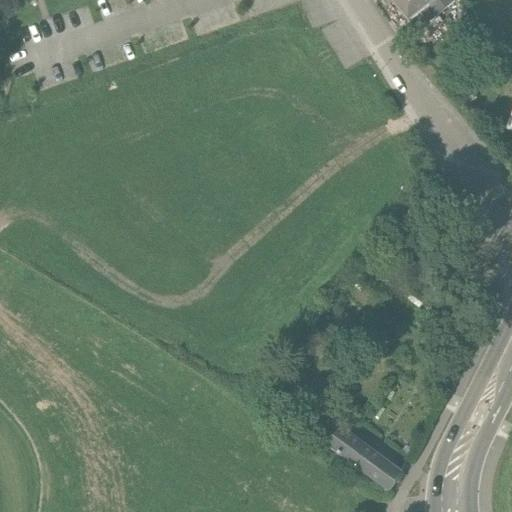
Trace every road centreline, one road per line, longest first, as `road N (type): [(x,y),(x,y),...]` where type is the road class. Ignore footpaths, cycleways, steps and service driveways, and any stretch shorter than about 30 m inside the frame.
road 1 (residential): [(352,0),(468,190),(511,226)]
road 2 (secondary): [(451,511),(456,469),(511,345)]
